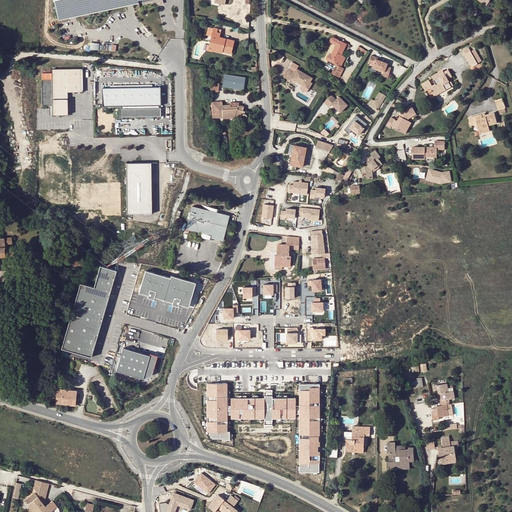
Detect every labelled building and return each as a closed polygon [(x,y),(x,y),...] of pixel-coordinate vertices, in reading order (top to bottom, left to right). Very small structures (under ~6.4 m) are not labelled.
[(54,0),(58,18),(69,15),(68,11),(76,9),(77,14),(125,4),(123,0),(131,0),(132,2),(140,0),(54,0)] [(213,29),(211,36),(209,45),(208,48),(213,50),(223,52),(223,51),(231,53),(235,41),(220,37),(221,30),(213,27),(213,29)] [(335,64),(340,67),(345,58),(341,56),(347,45),(333,37),(332,37),(331,38),(330,38),(329,39),(329,42),(330,43),(335,46),(330,55),(329,54),(327,55),(326,57),(325,58),(326,60),(335,64)] [(356,51),(364,55),(366,51),(358,47),(356,51)] [(477,63),(470,52),(468,49),(463,51),(465,54),(463,55),(471,68),(478,64),(477,63)] [(474,50),(470,52),(477,63),(481,61),(474,50)] [(376,57),(371,55),(368,63),(373,65),(372,67),(384,72),(382,75),(387,77),(391,67),(386,66),(387,63),(380,60),(375,59),(376,57)] [(343,69),(340,67),(335,64),(330,73),(338,77),(343,69)] [(83,68),(52,69),(52,79),(42,79),(42,104),(52,104),(53,115),(68,114),(68,92),(83,91),(83,68)] [(290,78),(294,72),(288,68),(283,77),(289,80),(290,78)] [(312,78),(296,68),(294,72),(290,78),(294,80),(293,81),(295,82),(296,81),(306,88),(312,78)] [(430,90),(433,94),(444,88),(445,91),(451,88),(448,83),(450,82),(448,79),(452,77),(448,70),(444,73),(444,74),(439,76),(438,73),(431,77),(435,84),(432,86),(429,80),(421,84),(425,92),(430,90)] [(247,77),(228,74),(227,84),(245,86),(247,77)] [(222,83),(211,82),(210,90),(221,92),(222,83)] [(161,87),(102,88),(102,106),(161,105),(161,87)] [(444,88),(433,94),(435,97),(445,91),(444,88)] [(384,95),(379,92),(374,101),(371,100),(368,104),(376,108),(376,107),(384,95)] [(347,105),(339,96),(336,99),(332,95),(324,102),(329,107),(331,104),(340,112),(347,105)] [(386,96),(384,95),(376,107),(379,109),(386,96)] [(501,99),(495,100),(498,110),(504,109),(501,99)] [(222,102),(212,103),(213,118),(223,117),(223,119),(234,118),(235,116),(241,117),(241,118),(241,119),(242,120),(244,120),(245,120),(246,119),(247,117),(247,115),(246,114),(245,114),(244,113),(244,112),(242,111),(244,107),(238,105),(238,108),(230,108),(230,105),(222,105),(222,102)] [(403,113),(399,121),(398,120),(391,117),(386,125),(391,128),(392,126),(405,133),(411,123),(407,120),(409,118),(416,114),(411,105),(406,108),(407,109),(408,110),(403,113)] [(161,107),(120,108),(120,117),(161,116),(161,107)] [(402,112),(398,120),(399,121),(403,113),(408,110),(407,109),(402,112)] [(482,114),(468,118),(470,127),(476,125),(479,132),(483,131),(483,130),(488,128),(488,126),(491,125),(492,126),(497,124),(494,113),(485,115),(485,117),(483,117),(482,114)] [(367,124),(356,115),(350,122),(351,122),(350,124),(349,123),(344,129),(349,133),(352,130),(358,135),(367,124)] [(323,142),(318,140),(316,147),(329,151),(333,145),(326,143),(326,142),(323,142)] [(412,147),(412,159),(425,159),(425,157),(437,157),(437,149),(445,149),(445,141),(434,141),(434,147),(412,147)] [(301,147),(295,146),(293,154),(291,154),(288,169),(295,170),(296,165),(302,166),(306,150),(301,149),(301,147)] [(372,178),(372,170),(378,166),(378,167),(382,165),(378,159),(379,158),(375,151),(370,154),(372,155),(368,158),(369,161),(366,163),(368,165),(366,167),(361,167),(361,174),(366,174),(367,179),(372,178)] [(151,162),(126,163),(127,214),(152,213),(151,162)] [(441,173),(429,170),(427,179),(441,183),(450,181),(449,172),(441,173)] [(299,182),(293,181),(293,185),(289,184),(288,192),(307,194),(308,183),(301,182),(299,182)] [(358,186),(349,187),(349,195),(358,194),(358,186)] [(315,190),(311,190),(310,198),(314,198),(315,196),(324,197),(325,188),(316,187),(315,190)] [(202,204),(201,208),(221,213),(222,210),(202,204)] [(274,205),(264,204),(262,217),(272,218),(274,205)] [(192,206),(186,228),(192,230),(195,230),(212,235),(212,238),(214,238),(223,240),(229,216),(221,213),(201,208),(192,206)] [(299,207),(298,215),(302,215),(302,216),(308,217),(311,217),(310,220),(319,221),(320,209),(299,207)] [(296,209),(286,208),(286,211),(281,211),(280,219),(285,219),(285,217),(295,218),(296,209)] [(213,240),(214,238),(212,238),(212,235),(195,230),(194,235),(213,240)] [(322,230),(311,231),(312,240),(315,240),(315,245),(313,246),(313,249),(312,249),(312,254),(323,253),(323,257),(312,258),(313,270),(326,269),(325,257),(329,257),(328,253),(324,253),(323,242),(322,230)] [(277,255),(277,266),(282,266),(291,266),(291,248),(289,248),(289,246),(293,246),(293,250),(297,250),(298,238),(285,236),(285,245),(277,245),(277,255)] [(11,238),(0,238),(0,257),(13,256),(11,238)] [(82,258),(60,259),(61,273),(83,271),(82,258)] [(81,283),(61,348),(92,357),(117,270),(100,265),(94,287),(81,283)] [(179,304),(189,307),(196,282),(171,275),(170,277),(146,270),(139,293),(148,295),(147,297),(154,299),(155,297),(173,302),(172,304),(179,306),(179,304)] [(321,290),(320,279),(307,280),(308,286),(312,285),(312,291),(321,290)] [(295,282),(288,282),(288,286),(286,286),(286,298),(294,298),(294,286),(295,286),(295,282)] [(277,284),(263,284),(263,294),(273,294),(273,292),(277,292),(277,284)] [(256,287),(243,287),(243,297),(252,297),(252,295),(256,295),(256,287)] [(320,298),(314,298),(314,302),(311,302),(311,311),(323,311),(323,302),(320,302),(320,298)] [(233,308),(224,308),(224,318),(233,318),(233,311),(237,311),(237,305),(233,305),(233,308)] [(242,326),(235,326),(235,330),(238,330),(238,339),(250,339),(250,330),(242,330),(242,326)] [(322,339),(322,334),(325,334),(325,328),(314,328),(314,327),(310,327),(310,332),(313,332),(313,339),(322,339)] [(228,329),(216,329),(216,338),(220,338),(220,340),(228,340),(228,329)] [(297,333),(287,333),(287,342),(296,342),(296,343),(301,343),(301,334),(297,334),(297,333)] [(157,358),(124,348),(117,371),(143,379),(152,375),(157,358)] [(416,380),(409,382),(410,389),(423,387),(421,378),(416,379),(416,380)] [(227,383),(207,383),(207,391),(207,396),(207,398),(207,404),(207,409),(207,415),(207,422),(207,427),(207,432),(208,432),(212,438),(222,438),(222,440),(229,440),(229,439),(229,434),(229,431),(226,431),(226,426),(226,421),(226,414),(231,414),(231,418),(235,418),(246,418),(257,418),(262,418),(264,418),(264,425),(272,425),(272,419),(276,419),(286,418),(296,418),(296,414),(298,414),(298,428),(299,433),(299,444),(298,454),(298,466),(299,472),(299,473),(311,473),(316,473),(318,473),(318,459),(318,451),(317,451),(317,445),(319,445),(319,440),(318,440),(318,435),(319,435),(319,430),(319,425),(319,421),(319,415),(319,409),(319,403),(319,394),(319,389),(319,384),(299,384),(298,386),(299,392),(299,406),(296,406),(296,398),(287,398),(276,398),(273,398),(273,391),(263,391),(263,398),(257,398),(252,398),(246,398),(235,398),(230,398),(230,406),(227,406),(227,395),(227,390),(227,383)] [(438,390),(440,401),(449,399),(450,399),(449,392),(447,383),(433,386),(434,390),(438,390)] [(53,404),(58,406),(58,404),(75,406),(76,391),(57,390),(56,402),(54,402),(53,404)] [(446,400),(440,401),(440,405),(437,406),(437,408),(431,409),(433,421),(439,420),(439,418),(449,416),(447,405),(446,400)] [(371,427),(355,426),(355,432),(353,431),(352,440),(349,440),(349,444),(346,444),(345,452),(354,452),(354,448),(364,449),(364,437),(370,437),(371,427)] [(442,441),(443,449),(455,447),(455,449),(458,448),(458,442),(451,443),(450,439),(442,441)] [(436,440),(428,441),(428,449),(436,448),(436,440)] [(414,461),(414,448),(408,448),(409,450),(406,450),(405,446),(396,446),(396,443),(386,443),(388,453),(391,453),(391,455),(389,456),(389,462),(395,462),(395,470),(401,470),(401,468),(410,467),(409,461),(414,461)] [(441,456),(442,461),(447,460),(448,462),(457,461),(455,449),(455,447),(443,449),(438,449),(440,456),(441,456)] [(201,473),(194,482),(208,493),(215,484),(201,473)] [(38,492),(40,485),(41,481),(35,479),(33,486),(38,492)] [(13,497),(19,498),(23,483),(17,481),(13,497)] [(38,492),(43,498),(44,498),(47,487),(40,485),(38,492)] [(28,504),(38,497),(34,492),(25,500),(28,504)] [(194,500),(175,493),(173,496),(175,497),(174,499),(172,498),(169,504),(167,503),(167,502),(159,503),(160,511),(174,511),(177,504),(190,509),(194,500)] [(219,506),(226,511),(235,511),(237,510),(233,507),(238,501),(231,495),(226,501),(224,500),(224,499),(218,494),(209,507),(215,511),(217,509),(218,508),(219,506)] [(46,506),(42,501),(38,497),(28,504),(33,509),(35,511),(43,511),(58,511),(59,510),(58,509),(58,507),(52,501),(48,504),(46,506)] [(92,511),(94,504),(87,503),(85,511),(87,511),(92,511)]
